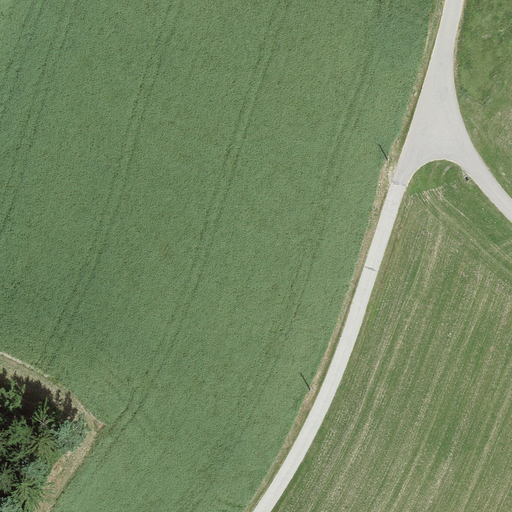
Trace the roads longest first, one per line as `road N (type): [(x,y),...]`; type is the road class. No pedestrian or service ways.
road 1 (unclassified): [(262,511),(300,452),(347,347),(429,113)]
road 2 (unclassified): [(429,113),(511,207)]
